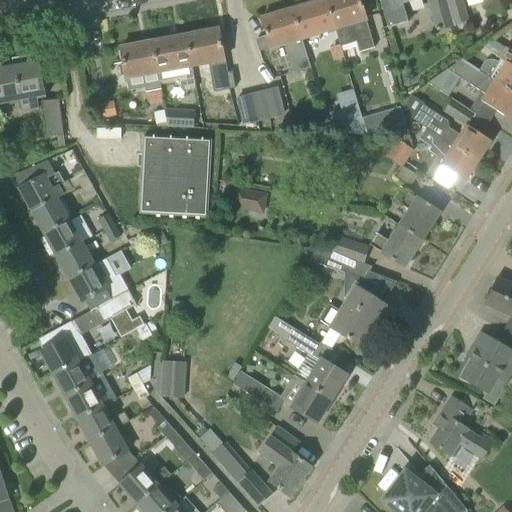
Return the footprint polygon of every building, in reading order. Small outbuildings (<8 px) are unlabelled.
[(325,0),(293,10),(302,39),(334,30),(325,0)] [(359,0),(324,0),(325,0),(334,30),(339,45),(340,48),(356,43),(359,53),(373,48),(365,20),(366,20),(359,0)] [(402,3),(413,0),(386,0),(379,2),(387,28),(408,22),(402,3)] [(454,25),(446,0),(427,0),(436,31),(455,26),(454,25)] [(461,0),(446,0),(454,25),(468,21),(461,0)] [(302,39),(293,10),(261,19),(266,37),(257,40),(260,52),(283,45),(292,74),(309,69),(301,40),(302,39)] [(218,30),(185,36),(191,68),(192,68),(207,65),(213,93),(234,89),(231,73),(228,74),(225,61),(224,61),(218,30)] [(185,36),(151,43),(159,86),(173,83),(185,92),(196,91),(192,68),(191,68),(185,36)] [(159,86),(151,43),(120,49),(126,80),(142,77),(148,106),(161,103),(160,101),(162,100),(159,86)] [(339,45),(330,48),(334,61),(343,59),(343,58),(340,48),(339,45)] [(484,65),(479,72),(511,94),(511,52),(506,49),(499,60),(500,60),(498,64),(496,63),(492,62),(488,63),(484,65)] [(38,109),(37,99),(45,98),(37,55),(11,59),(13,68),(0,70),(0,105),(19,102),(21,112),(38,109)] [(511,110),(511,94),(479,72),(463,61),(465,60),(464,59),(461,61),(447,70),(430,83),(449,96),(460,79),(481,92),(476,99),(482,103),(496,111),(496,112),(507,118),(511,110)] [(277,90),(263,93),(270,118),(283,115),(277,90)] [(263,93),(251,97),(257,122),(270,118),(263,93)] [(257,122),(251,97),(238,100),(245,125),(257,122)] [(113,98),(99,100),(101,114),(115,112),(113,98)] [(63,137),(58,101),(42,103),(47,139),(63,137)] [(475,115),(453,101),(446,111),(468,125),(475,115)] [(358,107),(333,115),(339,134),(367,135),(358,107)] [(491,143),(480,136),(467,127),(466,127),(465,127),(460,136),(437,121),(433,118),(435,115),(423,107),(414,120),(426,129),(478,163),(491,143)] [(399,108),(386,112),(391,128),(404,124),(399,108)] [(167,128),(193,129),(194,112),(168,111),(167,128)] [(478,163),(426,129),(419,139),(431,147),(428,152),(444,161),(431,180),(446,189),(455,175),(466,182),(478,163)] [(394,138),(397,140),(384,156),(401,168),(413,151),(408,136),(394,138)] [(139,215),(207,219),(211,141),(143,137),(139,215)] [(19,191),(31,214),(57,200),(65,196),(79,187),(89,182),(83,170),(72,176),(73,178),(63,184),(57,173),(55,175),(47,162),(13,177),(20,190),(19,191)] [(95,193),(89,182),(79,187),(85,198),(95,193)] [(235,189),(232,209),(264,214),(267,194),(235,189)] [(409,210),(399,226),(422,241),(440,213),(417,199),(405,191),(397,203),(409,210)] [(31,214),(44,236),(69,222),(57,200),(31,214)] [(98,221),(104,232),(114,227),(108,215),(98,221)] [(44,236),(56,259),(81,245),(69,222),(44,236)] [(422,241),(399,226),(389,241),(378,234),(370,246),(382,253),(381,255),(405,269),(422,241)] [(114,227),(104,232),(110,243),(120,238),(114,227)] [(162,231),(151,237),(155,244),(161,246),(168,242),(162,231)] [(336,238),(331,254),(364,265),(369,247),(336,238)] [(56,259),(69,281),(94,267),(81,245),(56,259)] [(94,267),(69,281),(81,304),(106,290),(114,286),(107,274),(132,260),(126,249),(94,267)] [(364,265),(331,254),(315,249),(309,262),(364,280),(372,268),(364,265)] [(511,285),(497,279),(485,306),(510,317),(503,332),(511,336),(511,285)] [(319,319),(320,322),(331,328),(330,329),(342,337),(359,347),(366,336),(370,339),(389,309),(356,288),(341,312),(330,306),(327,306),(319,319)] [(40,354),(52,376),(89,356),(78,337),(121,313),(113,299),(52,333),(58,344),(40,354)] [(275,318),(268,328),(273,332),(280,321),(275,318)] [(152,322),(136,331),(142,341),(158,332),(152,321),(152,322)] [(286,342),(312,357),(319,345),(294,330),(286,342)] [(487,394),(484,400),(494,406),(511,373),(511,352),(480,334),(471,349),(476,352),(461,378),(487,394)] [(52,376),(65,399),(104,378),(91,355),(89,356),(52,376)] [(321,361),(307,385),(332,401),(347,377),(321,361)] [(160,398),(182,399),(184,365),(162,364),(160,398)] [(126,380),(133,391),(142,386),(142,384),(149,381),(150,367),(126,380)] [(332,401),(307,385),(293,376),(280,396),(260,384),(247,376),(240,372),(233,385),(278,413),(284,403),(292,408),(292,409),(317,424),(332,401)] [(65,399),(77,422),(103,407),(115,400),(104,378),(65,399)] [(142,386),(133,391),(139,402),(148,396),(142,386)] [(465,393),(459,403),(468,409),(470,411),(477,401),(465,393)] [(430,443),(447,454),(454,459),(462,447),(481,459),(493,442),(481,434),(479,439),(467,431),(461,427),(471,411),(470,411),(468,409),(459,403),(451,398),(434,425),(439,429),(430,443)] [(77,422),(90,444),(116,430),(115,429),(129,422),(124,413),(110,420),(103,407),(77,422)] [(156,429),(165,438),(174,431),(154,409),(147,415),(157,428),(156,429)] [(280,468),(269,483),(290,498),(311,468),(291,454),(298,444),(277,429),(270,439),(259,453),(280,468)] [(116,430),(90,444),(102,467),(128,453),(116,430)] [(174,431),(165,438),(173,447),(182,440),(174,431)] [(212,455),(223,467),(226,463),(228,466),(236,459),(223,445),(212,455)] [(186,462),(195,472),(203,464),(194,455),(186,462)] [(120,486),(137,506),(159,486),(171,476),(163,468),(152,478),(142,467),(120,486)] [(465,511),(468,510),(430,467),(417,480),(405,471),(383,501),(397,511),(425,511),(429,506),(437,511),(465,511)] [(237,483),(258,507),(272,495),(251,471),(237,483)] [(212,491),(220,501),(229,493),(220,483),(212,491)] [(137,506),(142,511),(168,511),(176,505),(159,486),(137,506)] [(220,501),(229,511),(245,511),(229,493),(220,501)] [(168,511),(197,511),(184,498),(176,505),(168,511)] [(12,511),(8,499),(0,501),(0,511),(12,511)]
